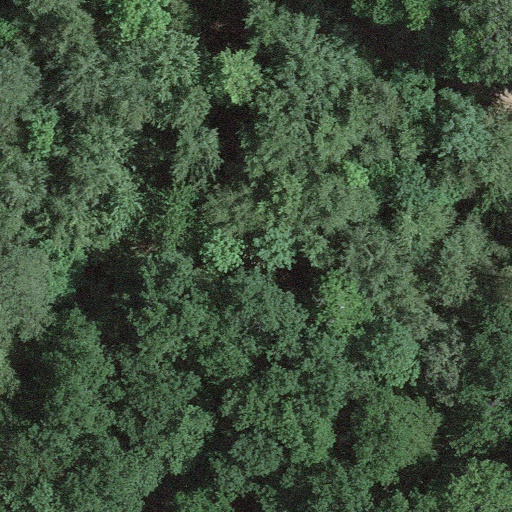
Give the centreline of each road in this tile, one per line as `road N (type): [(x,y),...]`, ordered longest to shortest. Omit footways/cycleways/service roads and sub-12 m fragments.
road 1 (track): [(290,0),(511,90)]
road 2 (track): [(346,304),(511,353)]
